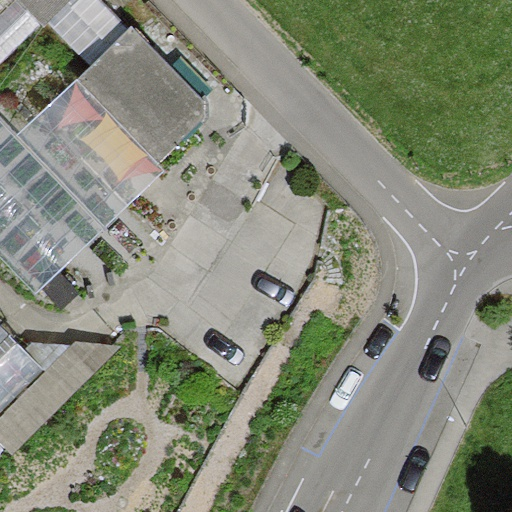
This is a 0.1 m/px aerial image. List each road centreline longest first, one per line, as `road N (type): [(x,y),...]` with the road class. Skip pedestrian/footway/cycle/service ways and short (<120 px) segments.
road 1 (track): [(0,297),(21,318),(85,329),(145,304),(169,287),(300,96)]
road 2 (unclassified): [(472,274),(206,0)]
road 3 (residential): [(472,274),(412,370),(341,511)]
